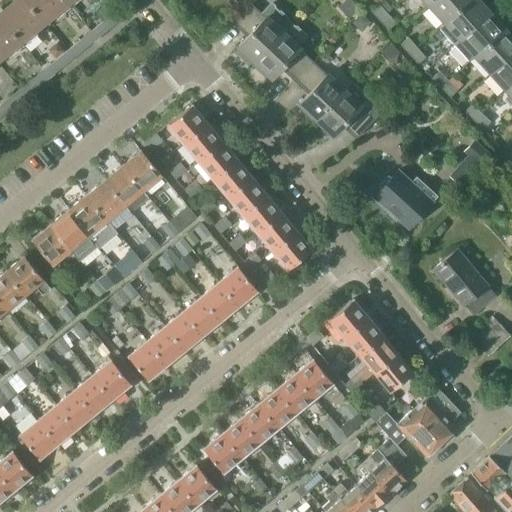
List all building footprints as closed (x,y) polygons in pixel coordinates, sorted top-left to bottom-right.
[(25,0),(13,0),(0,11),(0,59),(44,23),(25,0)] [(25,0),(44,23),(72,0),(25,0)] [(435,0),(430,5),(445,22),(469,0),(435,0)] [(454,45),(461,38),(489,13),(477,0),(469,0),(445,22),(439,28),(454,45)] [(240,52),(253,65),(292,22),(288,19),(290,17),(281,9),(280,11),(275,6),(276,5),(272,1),(261,13),(252,4),(235,22),(248,35),(238,46),(242,49),(240,52)] [(370,10),(379,20),(387,13),(379,3),(370,10)] [(96,28),(102,35),(123,19),(116,11),(96,28)] [(387,13),(379,20),(388,30),(396,23),(387,13)] [(461,38),(476,55),(504,30),(489,13),(461,38)] [(283,67),(296,80),(313,61),(298,47),(309,35),(297,25),(296,26),(292,22),(253,65),(266,77),(269,74),(273,78),(283,67)] [(476,55),(491,72),(511,53),(511,38),(504,30),(476,55)] [(89,33),(69,50),(75,57),(96,41),(89,33)] [(400,44),(409,54),(417,47),(408,37),(400,44)] [(399,52),(391,42),(381,50),(387,56),(394,57),(399,52)] [(417,47),(409,54),(418,64),(426,57),(417,47)] [(75,57),(69,50),(48,67),(55,74),(75,57)] [(511,53),(491,72),(506,89),(511,84),(511,53)] [(301,110),(314,122),(344,90),(313,61),(296,80),(310,92),(299,103),(304,107),(301,110)] [(431,79),(441,88),(448,81),(439,71),(431,79)] [(16,83),(21,89),(34,79),(29,72),(16,83)] [(34,79),(21,89),(28,96),(48,80),(42,72),(34,79)] [(448,81),(441,88),(450,97),(458,90),(448,81)] [(21,89),(1,105),(7,113),(28,96),(21,89)] [(344,90),(314,122),(327,134),(330,131),(334,135),(344,124),(358,137),(375,119),(344,90)] [(464,111),(474,120),(481,112),(472,103),(464,111)] [(168,124),(183,142),(206,122),(191,105),(168,124)] [(481,112),(474,120),(484,129),(491,122),(481,112)] [(183,142),(198,160),(221,140),(206,122),(183,142)] [(145,143),(151,151),(162,142),(156,134),(145,143)] [(198,160),(213,178),(236,158),(221,140),(198,160)] [(481,149),(463,167),(473,174),(489,156),(481,149)] [(141,150),(122,166),(143,191),(162,176),(141,150)] [(213,178),(228,196),(251,177),(236,158),(213,178)] [(170,171),(176,179),(187,170),(181,162),(170,171)] [(122,166),(104,180),(125,205),(126,205),(131,212),(149,197),(143,191),(122,166)] [(381,189),(374,196),(409,227),(438,196),(416,176),(411,182),(398,170),(391,177),(388,175),(378,186),(381,189)] [(228,196),(243,213),(266,194),(251,177),(228,196)] [(104,180),(86,195),(106,220),(125,205),(104,180)] [(185,189),(191,197),(202,188),(196,180),(185,189)] [(243,213),(258,231),(281,212),(266,194),(243,213)] [(106,220),(86,195),(68,209),(98,246),(99,248),(117,233),(106,220)] [(199,207),(206,215),(217,206),(210,198),(199,207)] [(180,211),(189,223),(197,216),(188,205),(180,211)] [(68,209),(49,224),(70,250),(71,249),(80,261),(98,246),(68,209)] [(258,231),(273,249),(296,230),(281,212),(258,231)] [(214,225),(221,233),(232,224),(225,216),(214,225)] [(161,227),(170,237),(171,238),(179,232),(169,221),(161,227)] [(190,234),(192,237),(198,232),(204,240),(211,234),(202,223),(194,229),(195,230),(190,234)] [(70,250),(49,224),(31,239),(52,264),(70,250)] [(296,230),(273,249),(288,267),(311,248),(296,230)] [(229,243),(235,251),(247,242),(240,233),(229,243)] [(192,237),(190,234),(184,238),(190,246),(195,241),(192,237)] [(143,242),(153,253),(161,246),(151,235),(143,242)] [(190,246),(184,238),(176,244),(185,255),(193,249),(190,246)] [(185,255),(176,244),(165,252),(175,264),(185,255)] [(462,305),(465,303),(473,312),(494,295),(486,285),(456,248),(432,268),(462,305)] [(125,256),(135,268),(143,261),(133,250),(125,256)] [(158,259),(167,270),(175,264),(165,252),(158,259)] [(244,261),(250,269),(262,260),(255,252),(244,261)] [(25,256),(6,271),(24,294),(36,285),(43,294),(51,288),(25,256)] [(115,265),(97,279),(106,291),(124,276),(115,265)] [(237,266),(218,281),(238,305),(257,290),(237,266)] [(140,273),(149,285),(157,279),(147,267),(140,273)] [(6,271),(0,275),(0,300),(7,308),(24,294),(6,271)] [(258,280),(264,287),(275,278),(269,271),(258,280)] [(89,286),(99,297),(106,291),(97,279),(89,286)] [(218,281),(200,296),(220,320),(238,305),(218,281)] [(130,282),(111,297),(120,309),(139,293),(130,282)] [(200,296),(182,310),(202,335),(220,320),(200,296)] [(120,309),(111,297),(104,303),(113,314),(120,309)] [(329,318),(344,336),(368,316),(353,298),(329,318)] [(58,311),(67,322),(68,322),(75,316),(66,305),(58,311)] [(182,310),(164,325),(184,349),(202,335),(182,310)] [(344,336),(359,354),(383,334),(368,316),(344,336)] [(471,337),(489,355),(510,335),(492,316),(471,337)] [(40,326),(49,338),(57,331),(48,320),(40,326)] [(81,322),(61,338),(70,349),(90,333),(81,322)] [(164,325),(146,340),(166,364),(184,349),(164,325)] [(305,337),(311,344),(322,334),(316,328),(305,337)] [(359,354),(374,372),(398,352),(383,334),(359,354)] [(22,341),(30,351),(31,352),(39,346),(30,335),(22,341)] [(70,349),(61,338),(54,344),(63,355),(70,349)] [(166,364),(146,340),(127,356),(147,380),(166,364)] [(4,356),(13,367),(21,361),(12,349),(4,356)] [(36,359),(45,370),(53,363),(44,352),(36,359)] [(398,352),(374,372),(390,391),(414,371),(398,352)] [(330,366),(337,375),(348,365),(341,357),(330,366)] [(313,359),(293,374),(313,398),(332,382),(313,359)] [(110,360),(91,375),(111,399),(130,384),(110,360)] [(18,373),(27,384),(35,378),(26,367),(18,373)] [(293,374),(275,390),(294,413),(313,398),(293,374)] [(91,375),(73,389),(93,413),(111,399),(91,375)] [(345,384),(351,392),(362,383),(356,375),(345,384)] [(0,387),(0,389),(9,400),(16,393),(7,382),(0,387)] [(9,400),(0,389),(0,407),(9,400)] [(73,389),(55,404),(75,428),(93,413),(73,389)] [(410,411),(440,442),(443,440),(445,443),(453,435),(450,432),(459,424),(453,417),(459,411),(439,389),(429,397),(427,395),(424,398),(421,395),(409,406),(412,409),(410,411)] [(275,390),(258,404),(277,427),(294,413),(275,390)] [(350,419),(339,428),(347,436),(365,421),(349,402),(341,408),(350,419)] [(55,404),(37,419),(57,443),(75,428),(55,404)] [(258,404),(240,419),(259,442),(277,427),(258,404)] [(368,413),(374,420),(385,411),(379,404),(368,413)] [(396,444),(407,434),(426,455),(429,452),(431,454),(438,448),(436,446),(440,442),(410,411),(396,423),(385,411),(374,420),(375,421),(390,437),(396,444)] [(347,437),(347,436),(339,428),(330,417),(323,423),(332,435),(331,435),(338,444),(347,437)] [(57,443),(37,419),(19,434),(38,458),(57,443)] [(240,419),(222,433),(241,457),(259,442),(240,419)] [(305,438),(314,449),(321,457),(329,451),(313,431),(305,438)] [(241,457),(222,433),(203,448),(222,472),(241,457)] [(511,434),(490,454),(511,477),(511,476),(511,434)] [(356,437),(347,446),(353,452),(362,444),(356,437)] [(362,462),(391,494),(406,480),(394,466),(407,455),(396,444),(390,437),(362,462)] [(287,453),(296,464),(304,457),(295,446),(287,453)] [(353,452),(347,446),(337,454),(343,461),(353,452)] [(11,450),(0,459),(0,474),(13,490),(31,475),(11,450)] [(488,455),(470,472),(505,508),(511,500),(511,477),(511,478),(488,455)] [(269,467),(278,478),(286,472),(277,461),(269,467)] [(327,462),(317,472),(323,479),(333,469),(327,462)] [(355,484),(377,507),(391,494),(362,462),(355,469),(362,477),(355,484)] [(196,465),(177,480),(196,503),(215,488),(196,465)] [(323,479),(317,472),(308,479),(314,486),(323,479)] [(0,474),(0,500),(13,490),(0,474)] [(250,482),(260,493),(268,487),(258,476),(250,482)] [(449,493),(464,511),(488,511),(493,508),(466,477),(449,493)] [(177,480),(159,495),(172,511),(184,511),(196,503),(177,480)] [(353,511),(371,511),(377,507),(355,484),(348,490),(341,483),(333,490),(353,511)] [(296,489),(287,498),(293,505),(302,496),(296,489)] [(326,511),(353,511),(333,490),(326,496),(330,500),(322,507),(325,510),(324,510),(326,511)] [(172,511),(159,495),(140,510),(142,511),(172,511)] [(284,511),(293,505),(287,498),(277,506),(282,511),(284,511)] [(220,508),(223,511),(235,511),(227,501),(220,508)]
